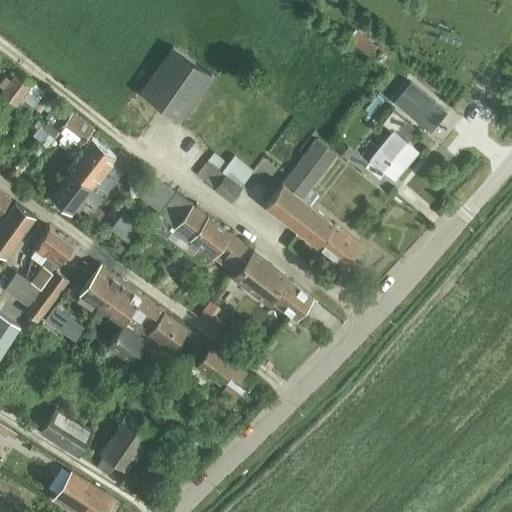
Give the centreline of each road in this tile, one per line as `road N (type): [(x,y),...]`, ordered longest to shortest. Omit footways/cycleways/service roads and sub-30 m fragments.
road 1 (residential): [(0,33),(369,316)]
road 2 (residential): [(0,177),(295,395)]
road 3 (residential): [(0,410),(158,511)]
road 4 (residential): [(166,511),(295,395)]
road 5 (residential): [(369,316),(466,210)]
